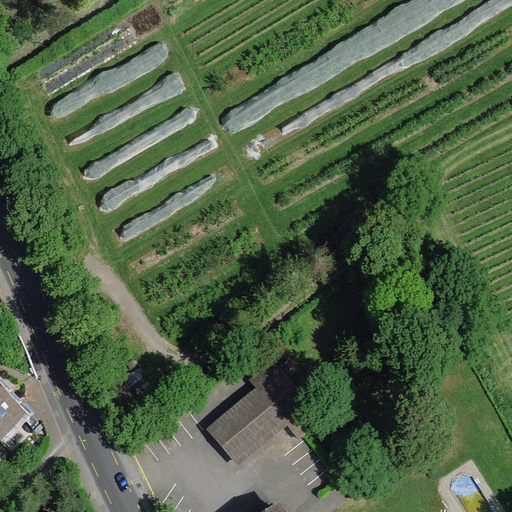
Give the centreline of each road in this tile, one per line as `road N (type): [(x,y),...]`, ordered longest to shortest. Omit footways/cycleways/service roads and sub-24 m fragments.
road 1 (secondary): [(129,511),(0,219)]
road 2 (track): [(33,297),(96,262),(97,250),(30,102)]
road 3 (track): [(96,262),(160,340),(209,359)]
